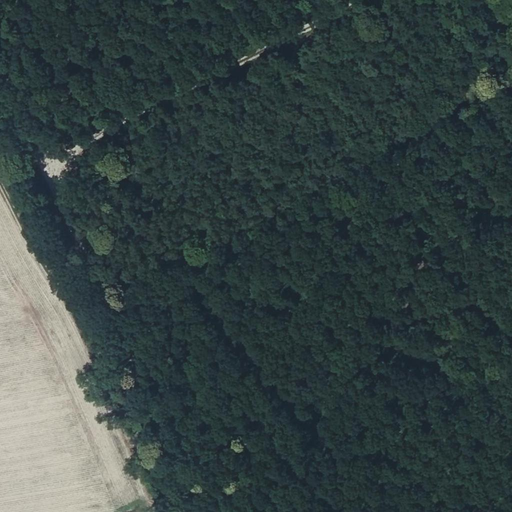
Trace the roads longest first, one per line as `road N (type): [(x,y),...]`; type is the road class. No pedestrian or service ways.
road 1 (track): [(170,511),(0,178)]
road 2 (track): [(372,0),(43,169)]
